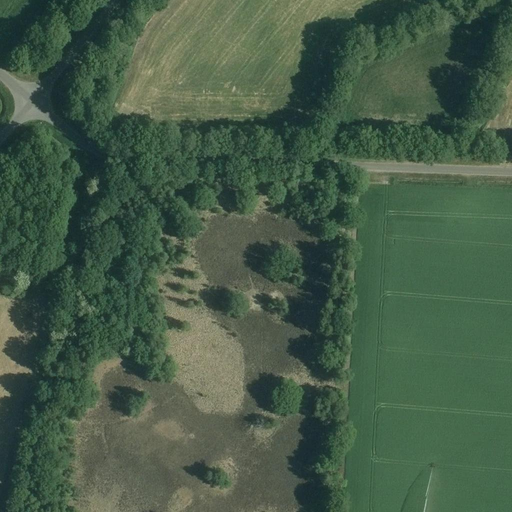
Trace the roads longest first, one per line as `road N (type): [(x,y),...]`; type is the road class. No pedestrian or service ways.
road 1 (unclassified): [(511,171),(119,158),(78,140),(32,100)]
road 2 (unclassified): [(32,100),(116,0)]
